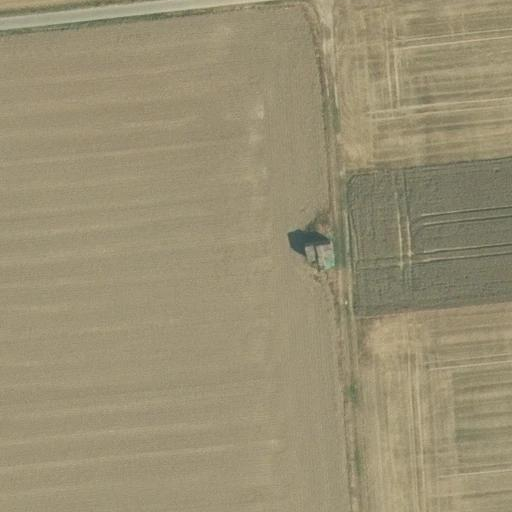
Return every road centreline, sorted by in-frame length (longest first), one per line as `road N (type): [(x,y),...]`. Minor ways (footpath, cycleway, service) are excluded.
road 1 (track): [(366,511),(324,0)]
road 2 (track): [(226,0),(0,24)]
